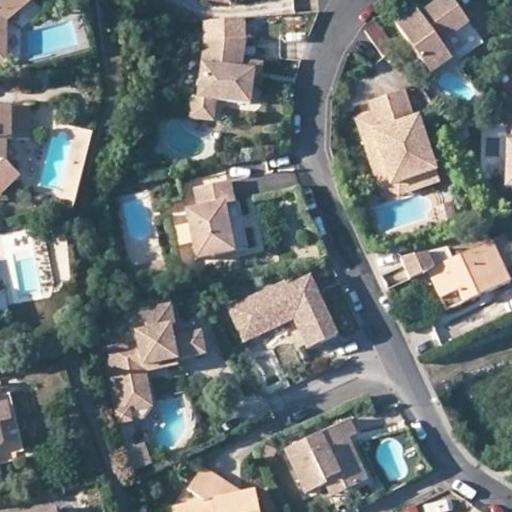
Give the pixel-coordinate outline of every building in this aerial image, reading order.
[(0,0),(0,63),(11,64),(10,21),(36,0),(0,0)] [(441,44),(455,34),(469,24),(451,0),(441,0),(420,15),(416,10),(395,25),(433,75),(452,61),(450,57),(441,44)] [(203,20),(205,42),(245,39),(243,17),(203,20)] [(463,46),(455,34),(441,44),(450,57),(463,46)] [(250,104),(253,82),(255,63),(242,61),(245,39),(205,42),(198,96),(193,96),(190,118),(214,120),(216,100),(250,104)] [(263,64),(255,63),(253,82),(260,83),(263,64)] [(411,115),(404,91),(368,102),(371,115),(375,126),(371,128),(388,182),(432,168),(415,114),(411,115)] [(0,189),(2,192),(21,175),(6,160),(7,138),(32,138),(32,106),(0,106),(0,189)] [(375,126),(371,115),(355,120),(375,181),(391,193),(436,179),(432,168),(388,182),(371,128),(375,126)] [(200,210),(188,213),(198,262),(235,255),(226,206),(236,205),(232,184),(196,191),(200,210)] [(241,204),(236,205),(226,206),(235,255),(250,252),(241,204)] [(454,206),(437,209),(440,226),(457,223),(454,206)] [(462,303),(511,281),(493,242),(453,259),(436,266),(429,252),(400,259),(410,280),(427,272),(440,300),(457,291),(462,303)] [(448,248),(429,252),(436,266),(453,259),(448,248)] [(164,260),(148,263),(151,278),(166,275),(164,260)] [(148,263),(133,266),(136,280),(151,278),(148,263)] [(258,337),(259,341),(300,322),(306,320),(310,329),(304,331),(313,352),(343,339),(316,279),(293,290),(291,285),(235,310),(249,342),(258,337)] [(139,371),(166,366),(206,359),(202,336),(176,340),(174,329),(177,328),(173,308),(130,315),(134,337),(137,336),(139,346),(117,349),(119,362),(113,363),(108,364),(114,401),(130,398),(128,389),(141,387),(139,371)] [(300,322),(304,331),(310,329),(306,320),(300,322)] [(110,351),(113,363),(119,362),(117,349),(110,351)] [(167,374),(166,366),(139,371),(141,387),(128,389),(130,398),(114,401),(116,415),(134,412),(135,415),(157,411),(151,377),(167,374)] [(290,386),(287,380),(262,392),(265,398),(290,386)] [(0,459),(24,454),(10,393),(2,395),(0,384),(0,459)] [(134,412),(116,415),(119,429),(136,426),(135,415),(134,412)] [(351,441),(360,436),(353,422),(322,436),(328,449),(315,455),(309,442),(288,452),(308,497),(329,487),(328,485),(340,479),(347,493),(370,482),(351,441)] [(322,436),(309,442),(315,455),(328,449),(322,436)] [(134,474),(155,466),(148,447),(138,450),(135,441),(123,446),(134,474)] [(278,450),(266,446),(261,461),(273,465),(278,450)] [(212,499),(224,481),(204,466),(187,490),(202,501),(173,507),(173,511),(258,511),(255,491),(242,493),(212,499)] [(334,498),(347,493),(340,479),(328,485),(329,487),(334,498)] [(242,493),(224,481),(212,499),(242,493)]
